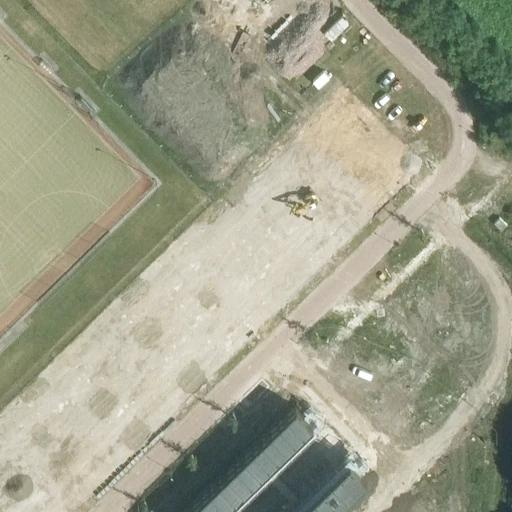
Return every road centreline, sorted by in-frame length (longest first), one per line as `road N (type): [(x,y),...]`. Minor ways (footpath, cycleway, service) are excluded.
road 1 (unclassified): [(106,511),(460,154),(465,131),(454,102),(352,0)]
road 2 (unclassified): [(368,511),(480,399)]
